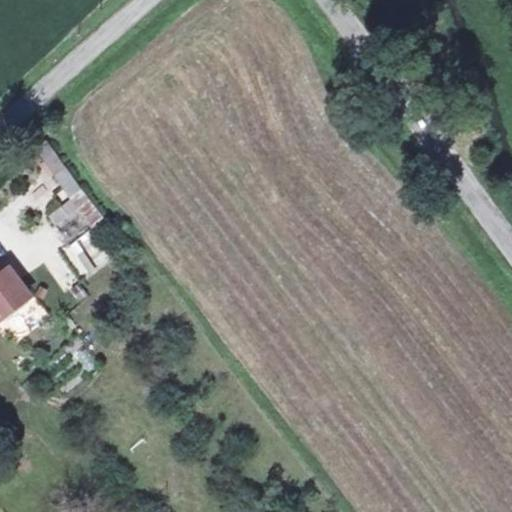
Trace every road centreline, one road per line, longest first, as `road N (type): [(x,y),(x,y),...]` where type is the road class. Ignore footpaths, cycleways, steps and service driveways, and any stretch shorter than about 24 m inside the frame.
road 1 (unclassified): [(511,249),(325,0)]
road 2 (unclassified): [(0,137),(150,0)]
